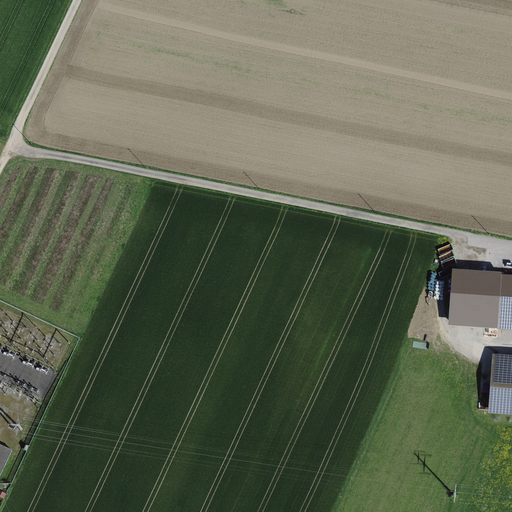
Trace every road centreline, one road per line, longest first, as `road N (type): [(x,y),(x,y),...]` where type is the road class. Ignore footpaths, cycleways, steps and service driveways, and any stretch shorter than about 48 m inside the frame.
road 1 (track): [(450,234),(9,148)]
road 2 (track): [(77,0),(9,148)]
